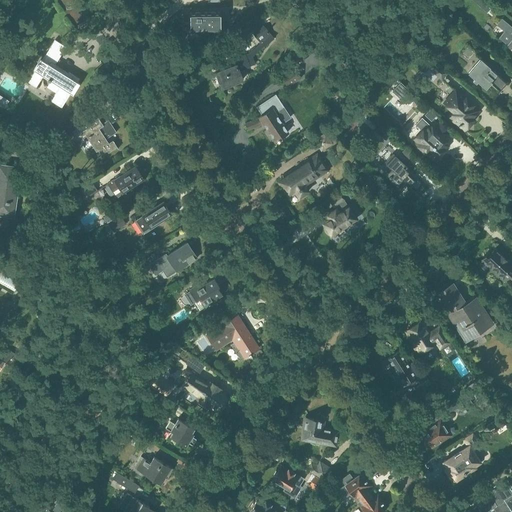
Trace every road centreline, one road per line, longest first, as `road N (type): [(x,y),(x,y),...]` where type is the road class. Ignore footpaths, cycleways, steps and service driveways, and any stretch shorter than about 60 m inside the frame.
road 1 (residential): [(314,340),(93,0)]
road 2 (residential): [(314,340),(511,137)]
road 3 (residential): [(418,511),(314,340)]
road 4 (residential): [(210,511),(314,340)]
